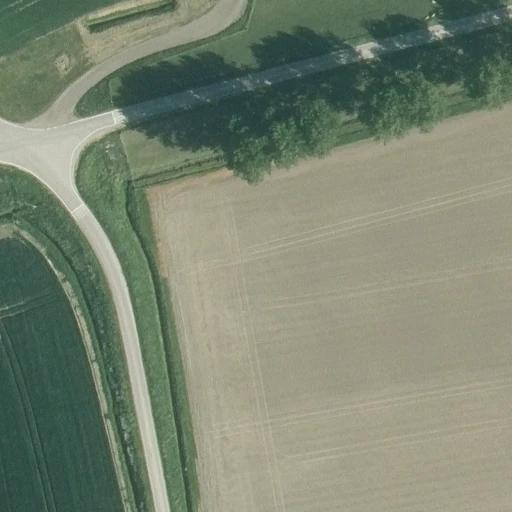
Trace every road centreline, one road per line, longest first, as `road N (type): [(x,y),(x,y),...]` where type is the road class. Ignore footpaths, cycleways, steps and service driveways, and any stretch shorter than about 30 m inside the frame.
road 1 (unclassified): [(41,139),(511,14)]
road 2 (unclassified): [(160,511),(120,286),(41,139)]
road 3 (unclassified): [(224,0),(112,62),(68,98),(41,139)]
